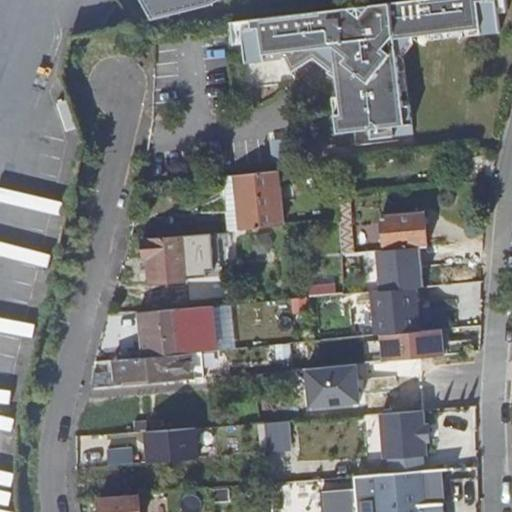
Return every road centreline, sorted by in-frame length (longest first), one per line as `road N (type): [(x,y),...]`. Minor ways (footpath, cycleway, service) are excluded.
road 1 (residential): [(55,511),(53,445),(125,138),(112,89)]
road 2 (residential): [(495,511),(495,331),(511,150)]
